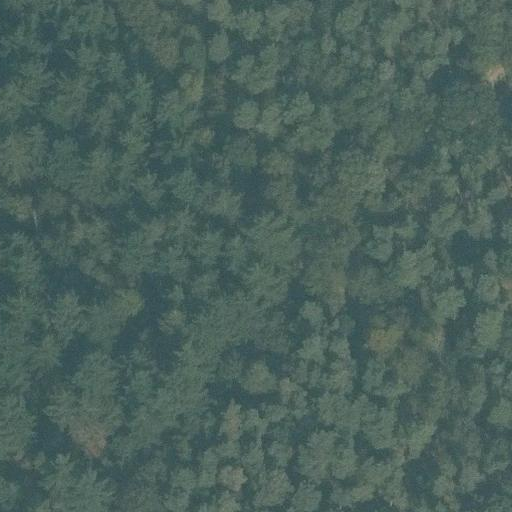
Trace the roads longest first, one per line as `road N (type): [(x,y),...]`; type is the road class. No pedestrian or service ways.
road 1 (track): [(323,272),(191,123),(117,0)]
road 2 (track): [(323,272),(132,511)]
road 3 (track): [(323,272),(476,92),(511,66)]
road 4 (track): [(511,450),(323,272)]
